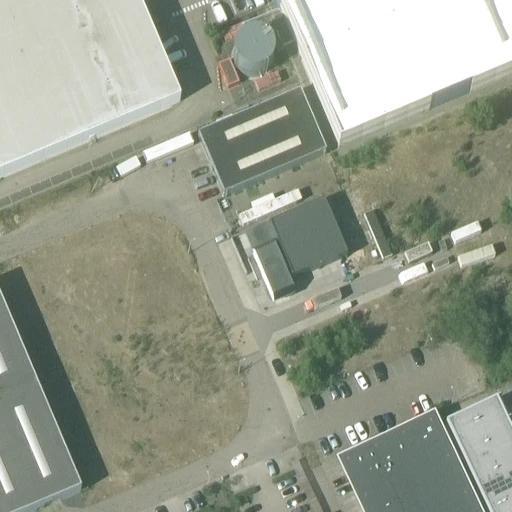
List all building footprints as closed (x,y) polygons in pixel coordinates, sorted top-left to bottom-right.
[(0,0),(0,179),(179,104),(134,0),(0,0)] [(511,0),(273,0),(337,150),(511,76),(511,0)] [(196,139),(222,200),(324,157),(298,96),(196,139)] [(275,191),(231,209),(241,231),(285,213),(275,191)] [(323,204),(267,228),(291,283),(346,260),(323,204)] [(263,235),(242,244),(268,307),(290,298),(263,235)] [(0,511),(38,511),(40,511),(59,503),(80,495),(36,390),(0,305),(0,511)] [(495,404),(444,428),(455,450),(505,426),(495,404)] [(511,440),(505,426),(455,450),(465,472),(511,449),(511,440)] [(468,511),(429,428),(344,468),(364,511),(468,511)] [(511,449),(465,472),(476,494),(511,476),(511,449)] [(511,476),(476,494),(484,511),(492,511),(511,502),(511,476)] [(511,511),(511,502),(492,511),(511,511)]
